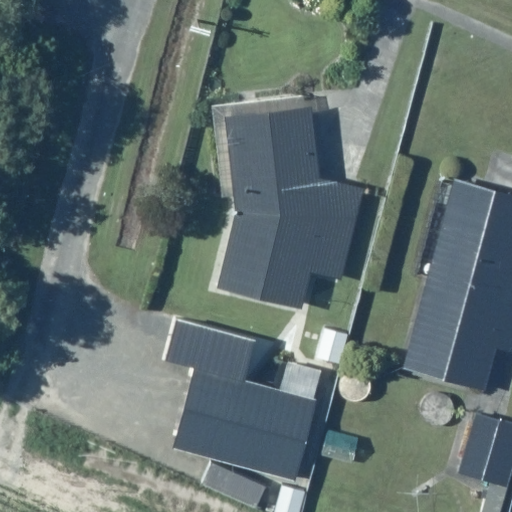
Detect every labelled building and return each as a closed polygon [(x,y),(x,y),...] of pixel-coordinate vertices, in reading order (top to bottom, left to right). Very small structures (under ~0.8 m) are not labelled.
[(304,88),(211,99),(226,219),(217,287),(304,307),(313,271),(340,277),(361,186),(315,176),(304,88)] [(511,262),(511,188),(445,173),(400,362),(483,382),(492,344),(511,348),(511,281),(508,281),(511,262)] [(170,442),(292,475),(314,394),(192,361),(170,442)] [(497,511),(511,464),(511,417),(475,406),(455,468),(487,478),(476,511),(497,511)] [(208,464),(200,481),(253,504),(261,486),(208,464)] [(298,511),(307,489),(277,478),(266,509),(274,511),(298,511)]
